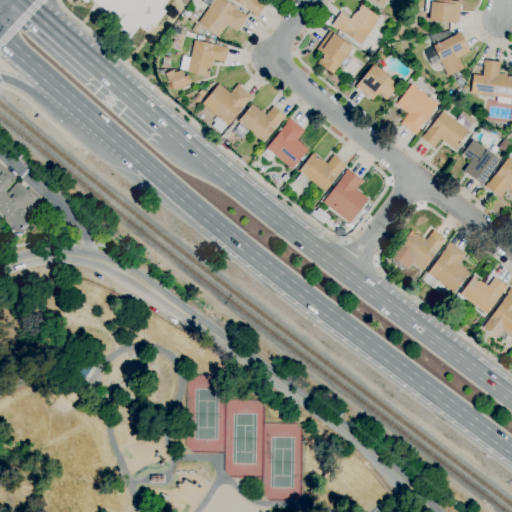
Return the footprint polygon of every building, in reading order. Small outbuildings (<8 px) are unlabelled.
[(160,0),(130,40),(75,0),(160,0)] [(218,38),(197,23),(209,7),(201,1),(201,0),(222,0),(243,14),(248,17),(237,32),(227,25),(218,38)] [(256,18),(252,15),(252,14),(232,0),(259,0),(265,4),(256,18)] [(429,21),(429,19),(421,18),(422,13),(424,13),(424,0),(451,0),(451,1),(460,2),(458,24),(429,21)] [(360,46),(331,25),(340,13),(350,19),(354,13),(354,14),(361,5),(379,18),(360,46)] [(332,75),(317,63),(324,54),(316,49),(329,31),(333,34),(353,49),(342,64),(341,63),(332,75)] [(448,77),(440,61),(433,46),(456,35),(455,34),(459,32),(469,53),(458,58),(463,69),(448,77)] [(208,78),(186,72),(187,71),(179,69),(182,56),(190,58),(194,40),(223,47),(223,46),(228,48),(224,63),(213,61),(212,67),(211,67),(208,78)] [(511,105),(495,103),(496,97),(470,94),(473,75),(482,76),(484,65),(483,65),(483,60),(500,63),(498,73),(511,75),(511,99),(511,105)] [(386,100),(378,93),(372,100),(355,86),(360,81),(373,64),(388,76),(387,77),(398,86),(386,100)] [(165,74),(171,90),(187,84),(182,68),(165,74)] [(220,134),(211,126),(218,119),(202,104),(218,84),(229,94),(237,84),(253,98),(249,102),(248,102),(220,134)] [(415,135),(400,124),(408,114),(396,105),(411,84),(429,98),(431,95),(438,101),(436,103),(438,105),(418,130),(419,131),(415,135)] [(203,97),(198,93),(202,88),(204,90),(207,86),(211,89),(208,93),(207,92),(203,97)] [(198,103),(193,99),(198,94),(202,98),(198,103)] [(262,143),(248,131),(241,140),(232,132),(239,124),(237,122),(252,104),(260,111),(261,110),(266,115),(273,106),(285,117),(282,121),(281,120),(262,143)] [(455,149),(446,142),(446,143),(440,139),(433,148),(421,138),(424,134),(424,135),(442,111),(468,131),(455,149)] [(291,170),(274,156),(269,162),(261,156),(266,149),(266,148),(279,133),(277,131),(280,128),(281,129),(286,123),(285,123),(289,118),(304,131),(296,140),(308,150),(291,170)] [(481,186),(463,171),(471,161),(461,154),(472,140),(486,151),(499,161),(483,181),(484,182),(481,186)] [(505,153),(497,148),(503,140),(511,145),(505,153)] [(324,192),(310,181),(307,184),(306,183),(303,187),(295,180),(300,173),(298,172),(312,153),(321,160),(321,159),(327,164),(333,155),(346,165),(343,169),(342,169),(324,192)] [(501,199),(484,186),(487,183),(488,183),(508,157),(511,160),(511,193),(507,189),(501,196),(503,198),(501,199)] [(19,232),(3,218),(6,215),(0,209),(0,163),(15,178),(2,192),(5,194),(17,182),(26,190),(29,188),(40,198),(30,210),(26,207),(25,208),(34,216),(19,232)] [(348,223),(322,203),(340,180),(339,180),(345,173),(344,173),(347,169),(363,182),(362,184),(360,183),(355,189),(367,199),(348,223)] [(285,183),(281,179),(284,175),(285,175),(287,174),(289,176),(288,177),(289,178),(285,183)] [(323,226),(312,216),(318,208),(330,218),(323,226)] [(421,272),(411,264),(408,269),(402,265),(399,268),(391,262),(394,259),(391,257),(412,229),(425,240),(429,235),(433,230),(446,240),(443,245),(442,245),(421,272)] [(448,295),(438,287),(435,291),(421,281),(440,255),(446,247),(445,247),(448,242),(464,254),(457,264),(469,273),(453,294),(451,292),(448,295)] [(486,314),(459,294),(473,276),(482,283),(482,282),(487,286),(494,277),(507,287),(504,291),(486,314)] [(511,340),(510,343),(504,339),(508,335),(502,330),(496,338),(482,328),(507,294),(506,293),(510,288),(511,289),(511,340)]
